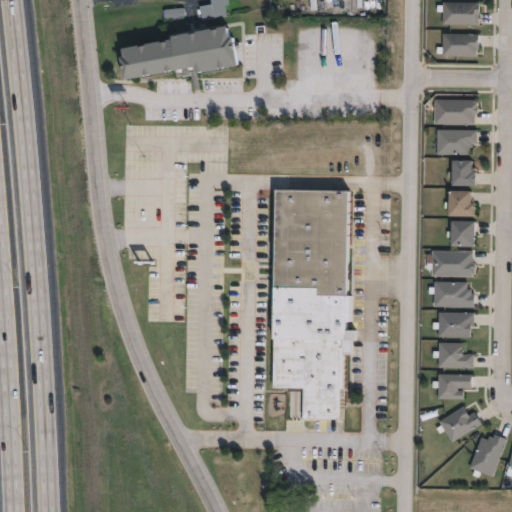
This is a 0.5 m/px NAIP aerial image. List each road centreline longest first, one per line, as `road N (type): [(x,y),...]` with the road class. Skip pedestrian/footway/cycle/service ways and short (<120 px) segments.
road 1 (secondary): [(215,511),(149,386),(105,258),(76,0)]
road 2 (motorway): [(46,511),(37,310),(7,0)]
road 3 (tertiary): [(412,0),(408,511)]
road 4 (residential): [(511,0),(511,393)]
road 5 (motorway): [(0,311),(10,511)]
